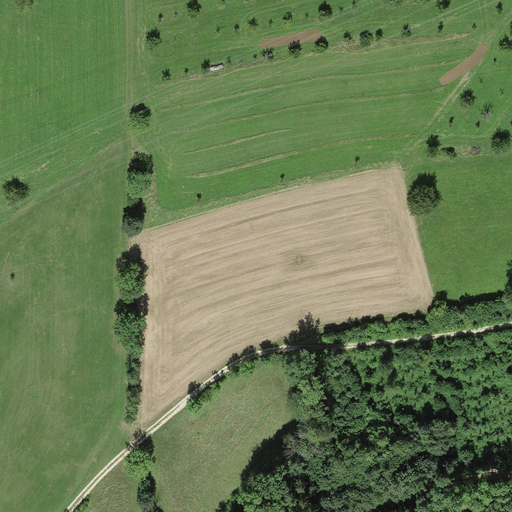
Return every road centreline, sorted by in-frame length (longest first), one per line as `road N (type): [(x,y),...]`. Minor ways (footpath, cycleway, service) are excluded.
road 1 (track): [(511,322),(267,352),(228,369),(172,411),(68,511)]
road 2 (track): [(356,511),(389,498),(511,475)]
road 3 (track): [(125,0),(128,142)]
